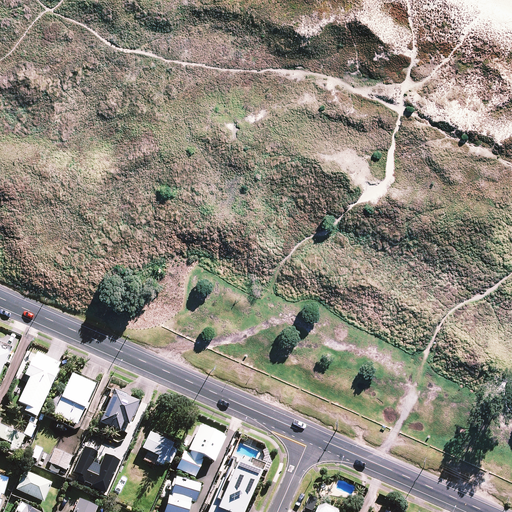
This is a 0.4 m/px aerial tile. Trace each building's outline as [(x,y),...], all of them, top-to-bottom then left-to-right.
[(0,372),(11,349),(0,343),(0,372)] [(57,370),(31,358),(23,376),(29,378),(18,403),(26,406),(24,411),(36,417),(57,370)] [(80,376),(65,370),(47,412),(78,425),(96,383),(80,376)] [(139,403),(112,392),(99,423),(126,433),(139,403)] [(35,426),(27,423),(23,434),(30,437),(35,426)] [(24,436),(0,425),(0,438),(11,444),(10,447),(17,451),(24,436)] [(223,438),(198,427),(187,453),(184,451),(176,469),(194,477),(203,457),(213,462),(223,438)] [(171,443),(149,433),(141,449),(147,452),(143,460),(160,468),(164,461),(169,464),(176,451),(169,447),(171,443)] [(259,454),(239,445),(208,511),(241,511),(262,466),(255,463),(259,454)] [(42,451),(43,450),(35,446),(30,457),(37,461),(42,451)] [(100,454),(86,448),(84,453),(97,459),(100,454)] [(72,457),(55,449),(49,463),(65,470),(72,457)] [(154,471),(143,466),(140,472),(152,478),(154,471)] [(51,482),(24,471),(16,490),(43,502),(51,482)] [(87,479),(72,473),(70,478),(84,484),(87,479)] [(198,485),(174,478),(169,497),(167,496),(162,511),(185,511),(189,501),(193,502),(198,485)] [(93,511),(96,507),(78,500),(72,511),(93,511)] [(312,511),(317,502),(310,500),(306,509),(312,511)] [(34,511),(22,502),(16,510),(18,511),(34,511)]
